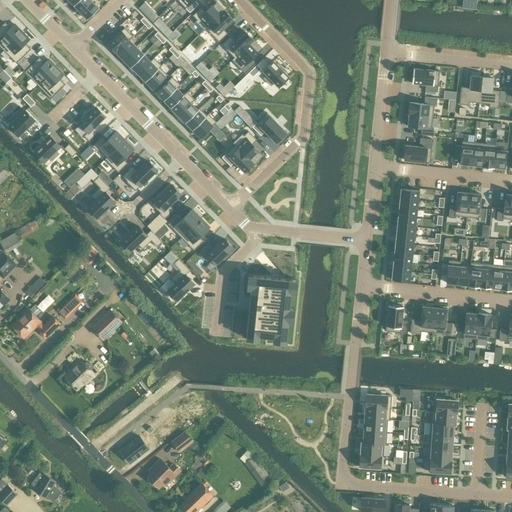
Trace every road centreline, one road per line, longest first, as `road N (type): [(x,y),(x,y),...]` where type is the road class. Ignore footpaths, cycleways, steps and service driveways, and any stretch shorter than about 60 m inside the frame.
road 1 (residential): [(361,284),(343,483),(476,493)]
road 2 (residential): [(238,0),(309,74),(302,136),(228,208)]
road 3 (unclassified): [(151,511),(0,353)]
road 4 (residential): [(511,301),(361,284)]
road 5 (residential): [(228,208),(247,228),(365,240)]
road 6 (residential): [(511,182),(373,168)]
road 7 (residential): [(511,65),(384,54)]
